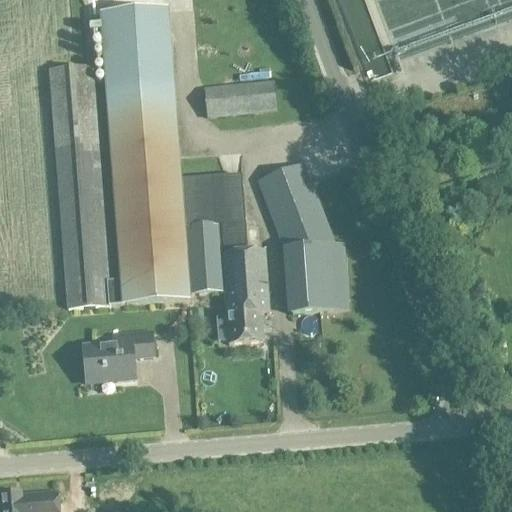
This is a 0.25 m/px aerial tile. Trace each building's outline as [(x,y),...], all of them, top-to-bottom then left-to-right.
[(118,11),(117,0),(87,0),(88,12),(118,11)] [(94,69),(50,72),(67,313),(77,312),(112,310),(112,305),(125,303),(126,308),(155,306),(190,303),(190,298),(225,295),(226,300),(228,318),(226,318),(226,320),(216,321),(218,345),(228,344),(228,347),(263,345),(261,318),(270,317),(265,255),(250,257),(244,178),(179,183),(166,13),(105,18),(122,250),(124,280),(110,281),(108,250),(101,165),(98,120),(94,69)] [(276,84),(207,91),(210,120),(279,112),(276,84)] [(305,167),(260,184),(286,251),(283,252),(288,318),(350,313),(345,246),(336,247),(305,167)] [(116,348),(86,350),(88,381),(116,379),(116,382),(134,381),(133,362),(155,361),(153,335),(115,338),(116,348)] [(22,496),(1,497),(1,511),(59,511),(58,494),(22,497),(22,496)]
